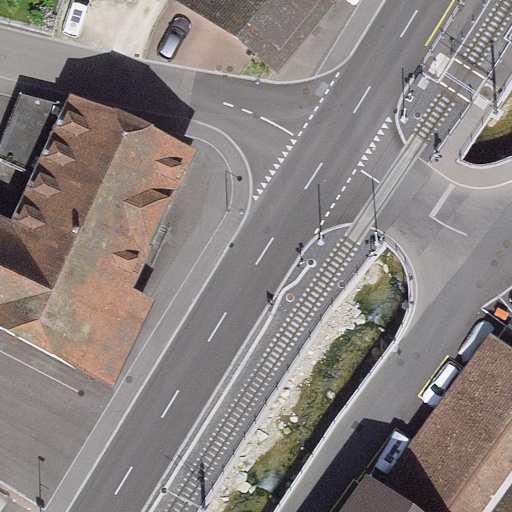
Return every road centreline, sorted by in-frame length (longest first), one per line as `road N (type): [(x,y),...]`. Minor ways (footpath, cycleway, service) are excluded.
road 1 (primary): [(330,151),(104,511)]
road 2 (tertiary): [(330,151),(220,101),(0,52)]
road 3 (residential): [(485,247),(297,511)]
road 4 (residential): [(330,151),(485,247)]
road 5 (primary): [(421,0),(330,151)]
